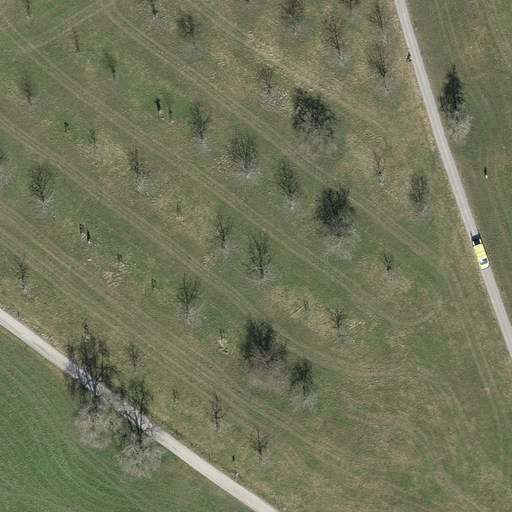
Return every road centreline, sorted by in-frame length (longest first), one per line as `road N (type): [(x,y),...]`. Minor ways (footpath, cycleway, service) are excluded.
road 1 (track): [(400,0),(511,340)]
road 2 (track): [(265,511),(0,315)]
